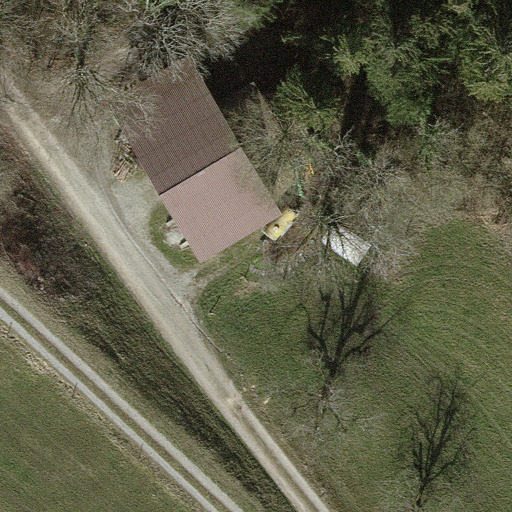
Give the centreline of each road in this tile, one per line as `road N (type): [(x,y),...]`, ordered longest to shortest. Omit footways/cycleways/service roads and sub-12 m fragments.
road 1 (track): [(0,77),(320,511)]
road 2 (track): [(234,511),(0,302)]
